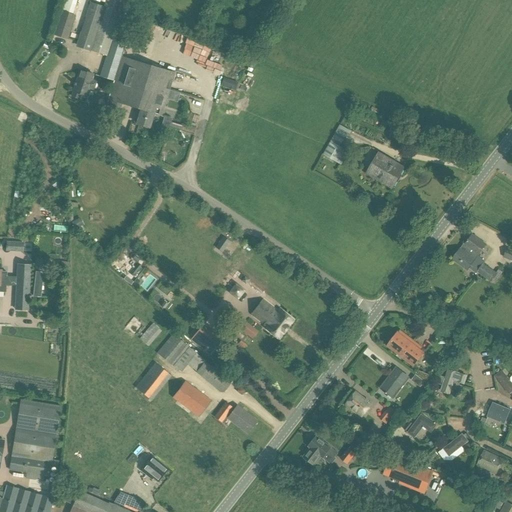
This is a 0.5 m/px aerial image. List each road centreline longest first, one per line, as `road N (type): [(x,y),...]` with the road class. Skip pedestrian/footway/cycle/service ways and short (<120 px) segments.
road 1 (unclassified): [(375,313),(217,206),(29,103),(0,71)]
road 2 (tertiary): [(219,511),(375,313)]
road 3 (tertiary): [(375,313),(511,133)]
